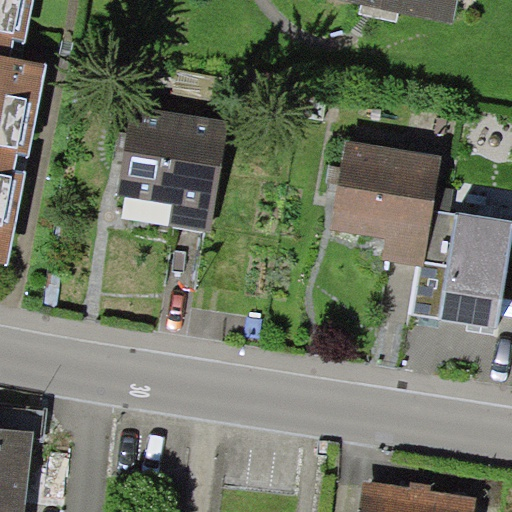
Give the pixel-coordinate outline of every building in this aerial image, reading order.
[(40,0),(0,0),(0,256),(20,261),(58,64),(29,59),(40,0)] [(349,0),(447,21),(451,0),(349,0)] [(232,128),(139,113),(127,189),(184,198),(180,223),(216,229),(232,128)] [(445,162),(352,147),(340,223),(398,232),(394,257),(429,263),(438,209),(445,162)] [(511,327),(511,212),(462,205),(444,317),(511,327)] [(0,499),(25,502),(32,438),(48,440),(51,410),(0,404),(0,499)] [(464,511),(466,504),(363,489),(359,511),(464,511)] [(0,511),(23,511),(25,502),(0,499),(0,511)]
